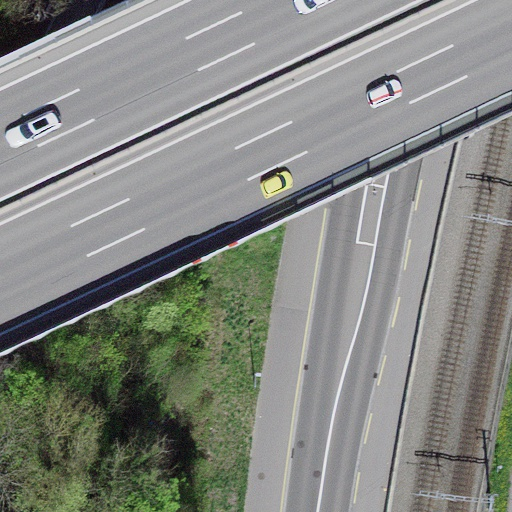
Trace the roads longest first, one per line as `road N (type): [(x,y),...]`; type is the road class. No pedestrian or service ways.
road 1 (motorway): [(0,277),(511,35)]
road 2 (primary): [(318,511),(423,0)]
road 3 (motorway): [(306,0),(0,145)]
road 4 (tertiary): [(95,0),(0,190)]
